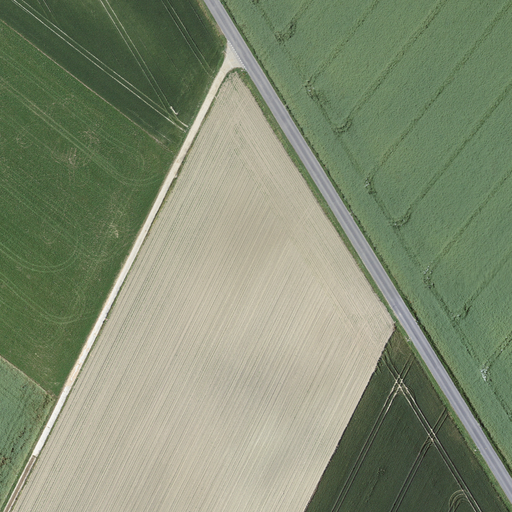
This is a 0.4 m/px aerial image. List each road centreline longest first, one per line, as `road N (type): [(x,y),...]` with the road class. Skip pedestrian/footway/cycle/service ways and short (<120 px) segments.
road 1 (tertiary): [(211,0),(511,490)]
road 2 (track): [(238,43),(33,456)]
